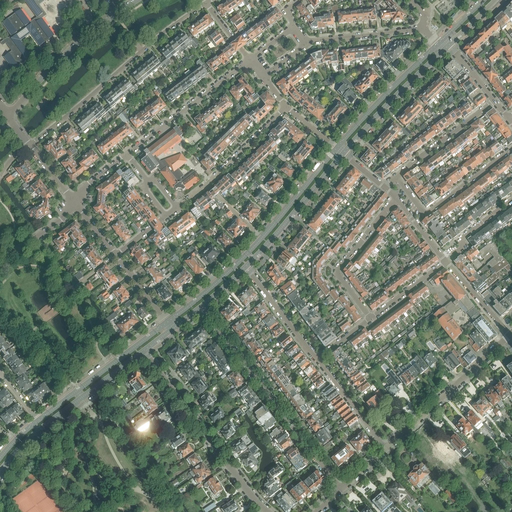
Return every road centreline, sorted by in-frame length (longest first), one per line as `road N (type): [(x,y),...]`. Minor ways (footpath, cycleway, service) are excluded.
road 1 (residential): [(341,489),(200,307)]
road 2 (residential): [(29,145),(205,3)]
road 3 (residential): [(267,511),(143,351)]
road 4 (tertiary): [(0,472),(38,431),(143,351)]
road 5 (residential): [(384,449),(509,335)]
road 6 (tertiary): [(167,322),(37,421)]
road 7 (residential): [(395,176),(424,214),(511,148)]
road 8 (residential): [(126,155),(249,60)]
road 9 (residential): [(371,319),(337,269),(396,198)]
road 10 (tertiary): [(343,153),(448,46)]
road 11 (tertiary): [(245,266),(343,153)]
road 12 (tertiary): [(437,44),(336,148)]
road 13 (tertiary): [(261,238),(167,322)]
road 14 (residential): [(395,176),(493,101)]
road 15 (residential): [(7,116),(92,31)]
